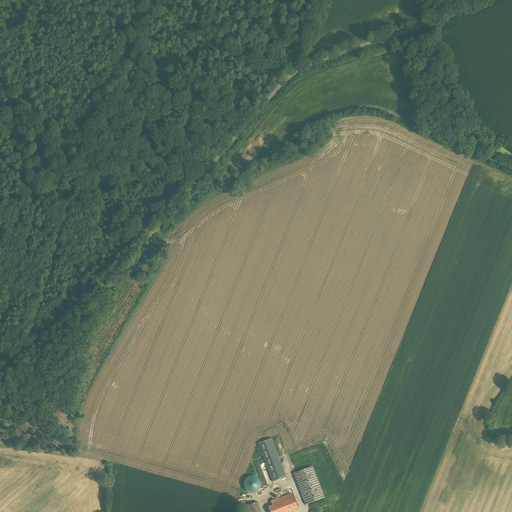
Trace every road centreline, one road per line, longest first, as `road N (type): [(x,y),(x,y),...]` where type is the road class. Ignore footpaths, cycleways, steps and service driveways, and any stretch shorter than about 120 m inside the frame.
road 1 (unclassified): [(484,0),(299,70),(119,266),(0,373)]
road 2 (track): [(54,193),(149,0)]
road 3 (track): [(0,200),(203,175)]
